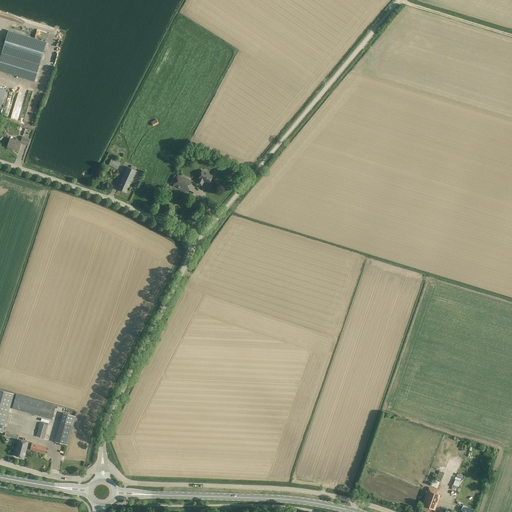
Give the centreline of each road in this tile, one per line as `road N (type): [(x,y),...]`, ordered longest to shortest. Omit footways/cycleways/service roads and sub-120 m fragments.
road 1 (unclassified): [(193,248),(398,0)]
road 2 (unclassified): [(355,501),(300,490),(125,483),(106,468)]
road 3 (unclassified): [(102,452),(114,406),(193,248)]
road 4 (unclassified): [(193,248),(117,202),(0,159)]
road 5 (secondary): [(352,511),(147,495)]
